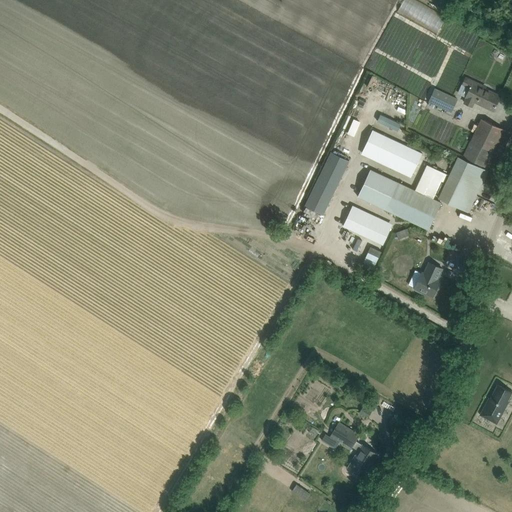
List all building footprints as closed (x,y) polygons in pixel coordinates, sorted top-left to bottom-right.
[(452,22),(429,8),(422,20),(446,33),(452,22)] [(454,37),(451,43),(467,52),(471,46),(454,37)] [(498,51),(489,58),(493,63),(495,62),(496,64),(498,64),(501,62),(501,60),(500,58),(502,57),(498,51)] [(465,98),(466,98),(464,103),(472,106),(474,102),(493,110),(500,96),(480,87),(481,85),(466,77),(462,85),(470,88),(465,98)] [(429,101),(451,112),(457,99),(435,88),(429,101)] [(464,126),(469,117),(465,114),(460,124),(464,126)] [(470,141),(463,156),(485,167),(492,151),(501,156),(511,133),(511,132),(481,118),(471,141),(470,141)] [(428,154),(379,130),(369,151),(418,175),(428,154)] [(511,163),(511,147),(509,146),(503,159),(511,163)] [(438,198),(468,212),(488,170),(484,169),(458,157),(438,198)] [(426,165),(415,190),(434,198),(445,173),(426,165)] [(359,196),(429,229),(441,203),(372,171),(359,196)] [(383,244),(391,227),(351,208),(343,226),(383,244)] [(359,243),(361,236),(342,231),(340,238),(359,243)] [(377,274),(383,263),(368,255),(362,266),(377,274)] [(433,296),(437,287),(434,285),(442,268),(429,262),(424,273),(422,272),(415,288),(416,289),(415,290),(422,293),(423,292),(433,296)] [(493,317),(486,327),(490,330),(504,339),(510,329),(496,320),(493,317)] [(511,392),(498,384),(490,398),(489,397),(480,415),(491,421),(491,419),(496,422),(511,392)] [(363,406),(358,413),(364,416),(365,415),(368,417),(371,411),(363,406)] [(357,475),(362,468),(365,470),(372,461),(373,461),(378,454),(367,447),(355,440),(359,433),(339,421),(338,422),(336,422),(337,420),(336,420),(335,421),(334,421),(332,424),(336,426),(330,435),(331,436),(330,436),(326,434),(322,441),(335,448),(339,441),(350,448),(352,445),(359,449),(355,455),(358,457),(354,463),(352,461),(347,469),(357,475)] [(297,484),(292,491),(305,500),(310,493),(297,484)]
